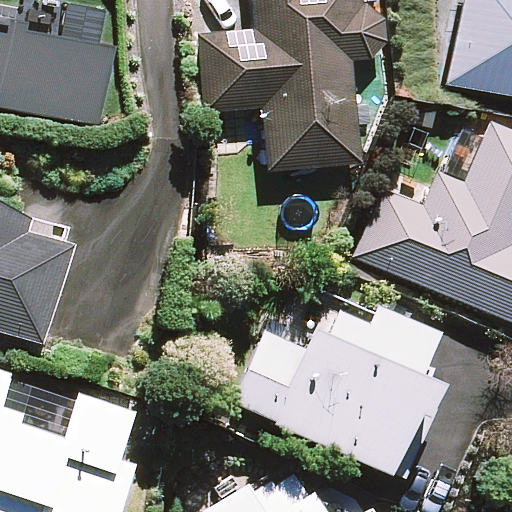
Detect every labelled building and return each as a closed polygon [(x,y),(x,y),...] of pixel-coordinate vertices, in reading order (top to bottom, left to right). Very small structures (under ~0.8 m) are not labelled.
[(360,14),(360,8),(359,0),(248,0),(250,35),(196,38),(201,116),(259,113),(262,175),(351,170),(346,65),(361,65),(364,63),(367,60),(370,57),(372,54),(374,50),(375,46),(375,42),(375,37),(375,33),(373,29),(372,26),(369,22),(367,19),(363,16),(360,14)] [(511,0),(460,0),(445,89),(511,101),(511,0)] [(0,93),(6,95),(3,111),(105,130),(120,50),(38,34),(40,27),(0,19),(0,93)] [(511,252),(506,250),(511,240),(511,143),(483,131),(453,200),(427,189),(417,213),(380,197),(352,262),(511,330),(511,252)] [(0,333),(52,348),(80,247),(37,235),(41,219),(0,207),(0,333)] [(260,340),(226,408),(380,483),(383,478),(398,485),(414,452),(401,446),(425,397),(405,387),(427,344),(366,314),(362,323),(304,294),(278,348),(260,340)] [(0,511),(114,511),(128,471),(112,466),(130,412),(75,394),(58,446),(11,430),(16,418),(0,412),(0,395),(5,380),(0,377),(0,511)] [(296,497),(286,481),(270,491),(267,485),(247,497),(243,491),(209,511),(312,511),(306,502),(304,499),(299,502),(296,497)]
